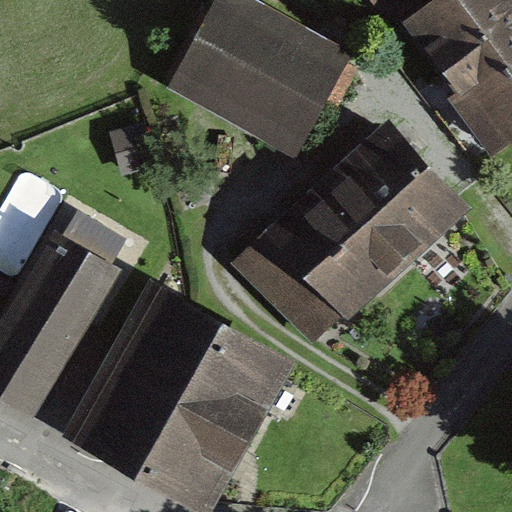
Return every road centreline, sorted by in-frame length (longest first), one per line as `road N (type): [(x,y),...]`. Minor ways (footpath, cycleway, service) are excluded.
road 1 (residential): [(511,333),(371,511)]
road 2 (residential): [(152,511),(0,436)]
